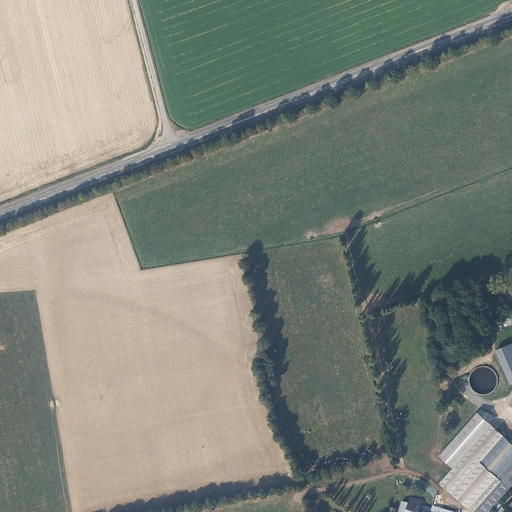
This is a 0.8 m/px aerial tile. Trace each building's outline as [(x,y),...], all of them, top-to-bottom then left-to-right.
[(511,343),(495,350),(509,386),(511,384),(511,343)] [(495,389),(496,370),(488,369),(488,377),(485,377),(484,389),(495,389)] [(511,443),(491,425),(439,483),(461,503),(462,503),(471,511),(488,511),(493,507),(498,502),(500,499),(508,490),(511,485),(511,443)] [(506,504),(511,497),(511,493),(508,490),(500,499),(506,504)] [(431,511),(433,509),(426,507),(425,507),(421,506),(422,502),(410,498),(408,504),(402,502),(398,511),(431,511)] [(496,511),(502,505),(498,502),(493,507),(496,511)]
